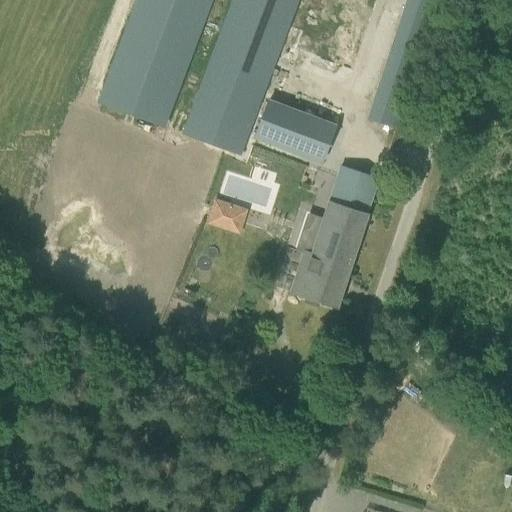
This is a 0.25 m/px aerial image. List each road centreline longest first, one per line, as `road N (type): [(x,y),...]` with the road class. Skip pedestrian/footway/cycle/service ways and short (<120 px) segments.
road 1 (unclassified): [(313,511),(441,116)]
road 2 (unknown): [(425,163),(378,148),(326,84),(300,76)]
road 3 (track): [(479,0),(441,116)]
